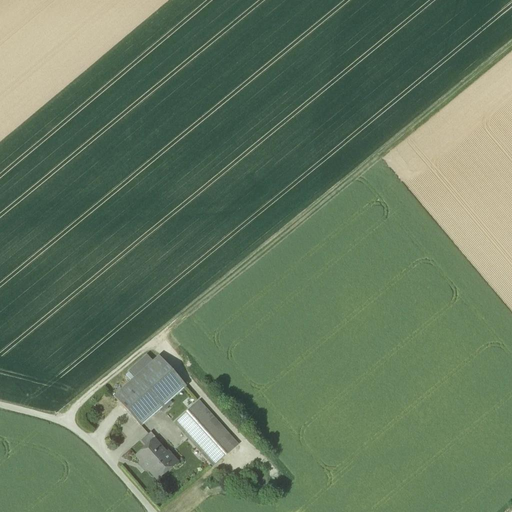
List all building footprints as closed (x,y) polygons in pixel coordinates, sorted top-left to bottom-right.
[(158,357),(113,397),(140,427),(185,387),(158,357)] [(237,446),(198,402),(174,424),(212,468),(237,446)] [(150,433),(140,441),(146,448),(153,442),(153,443),(156,440),(150,433)] [(153,443),(153,442),(146,448),(136,457),(155,479),(160,474),(164,474),(167,472),(167,468),(172,464),(153,443)] [(268,485),(269,480),(267,475),(264,471),(258,470),(253,471),(249,475),(248,480),(249,486),(253,489),(259,491),(264,489),(268,485)]
